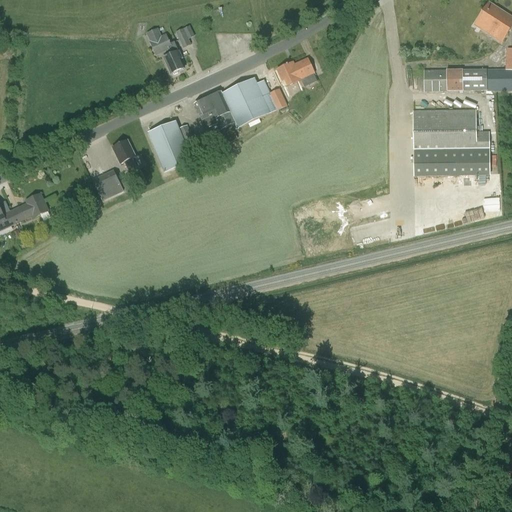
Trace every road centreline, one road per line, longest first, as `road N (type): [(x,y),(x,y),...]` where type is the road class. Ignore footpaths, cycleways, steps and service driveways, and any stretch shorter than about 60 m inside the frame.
road 1 (unclassified): [(0,178),(325,26),(360,0)]
road 2 (track): [(511,423),(163,325)]
road 3 (track): [(163,325),(0,283)]
